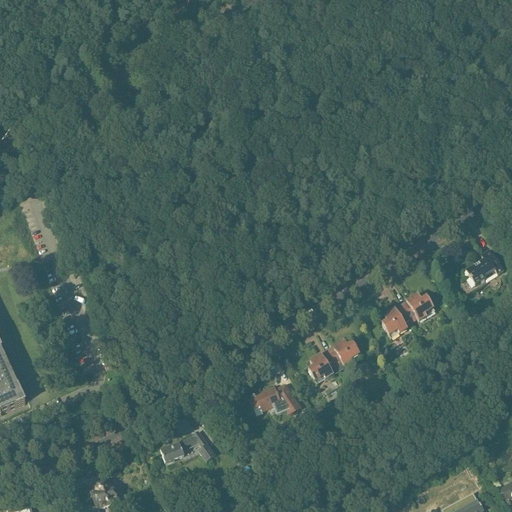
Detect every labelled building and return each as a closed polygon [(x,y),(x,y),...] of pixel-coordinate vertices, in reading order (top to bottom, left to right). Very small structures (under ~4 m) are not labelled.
[(484,262),(465,273),(475,288),(486,282),(487,284),(498,278),(503,274),(490,252),(481,258),(484,262)] [(417,297),(400,308),(411,325),(417,321),(419,324),(435,314),(426,300),(421,303),(417,297)] [(405,328),(411,325),(400,308),(383,318),(387,324),(382,327),(391,341),(407,331),(405,328)] [(344,343),(326,354),(339,374),(361,360),(353,346),(347,349),(344,343)] [(0,416),(27,405),(0,346),(0,416)] [(317,387),(339,374),(326,354),(310,364),(314,370),(308,373),(317,387)] [(275,390),(249,400),(253,411),(260,409),(262,414),(274,409),(278,418),(288,413),(291,417),(300,411),(286,388),(276,392),(275,390)] [(160,452),(165,465),(184,458),(183,453),(197,445),(201,451),(198,453),(206,465),(216,458),(199,433),(192,438),(180,445),(179,445),(160,452)] [(95,493),(90,495),(96,511),(98,511),(117,506),(115,501),(117,500),(114,491),(115,491),(112,482),(109,483),(94,489),(95,493)] [(511,484),(501,491),(507,502),(511,499),(511,484)] [(483,511),(478,502),(459,511),(483,511)]
